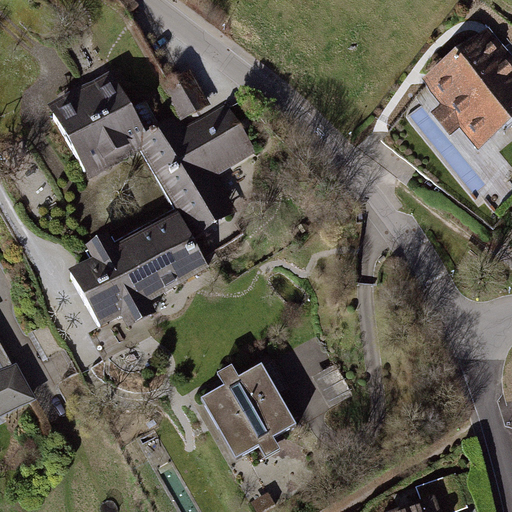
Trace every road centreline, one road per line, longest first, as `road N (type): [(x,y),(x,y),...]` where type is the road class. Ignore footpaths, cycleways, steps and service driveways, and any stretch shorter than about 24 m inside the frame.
road 1 (residential): [(152,0),(385,182),(473,346)]
road 2 (residential): [(473,346),(511,497)]
